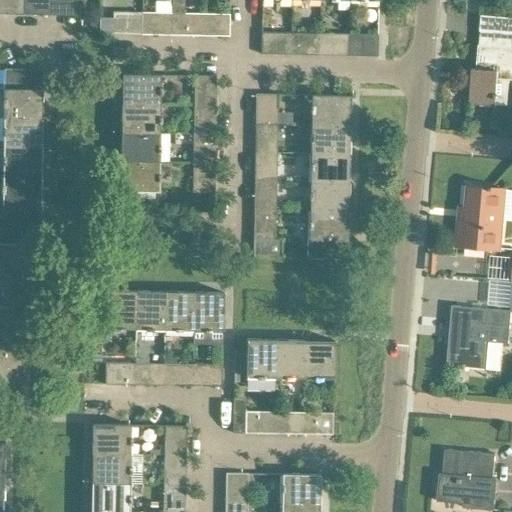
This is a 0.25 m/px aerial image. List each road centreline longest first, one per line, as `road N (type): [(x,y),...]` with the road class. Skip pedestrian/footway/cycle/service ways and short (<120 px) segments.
road 1 (residential): [(86,399),(211,401),(210,453),(387,454)]
road 2 (residential): [(418,70),(239,66),(240,51),(117,48)]
road 3 (residential): [(391,399),(412,140)]
road 4 (residential): [(391,399),(511,409)]
